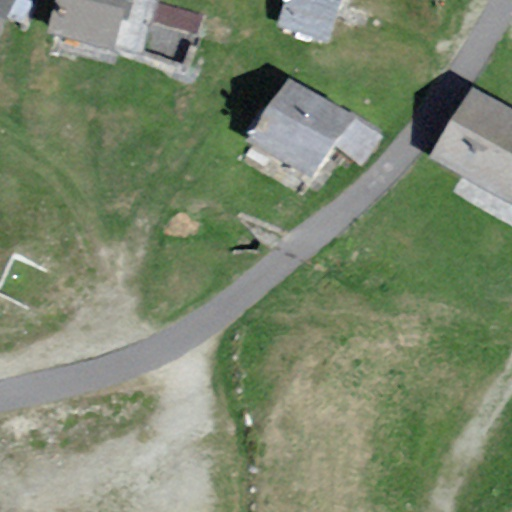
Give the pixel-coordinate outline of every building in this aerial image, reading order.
[(18,0),(0,0),(0,50),(24,3),(18,0)] [(106,0),(42,0),(31,41),(90,58),(106,0)] [(279,0),(270,21),(314,42),(333,0),(279,0)] [(327,131),(270,97),(239,150),(296,184),(327,131)] [(511,139),(454,107),(422,167),(511,216),(511,139)]
